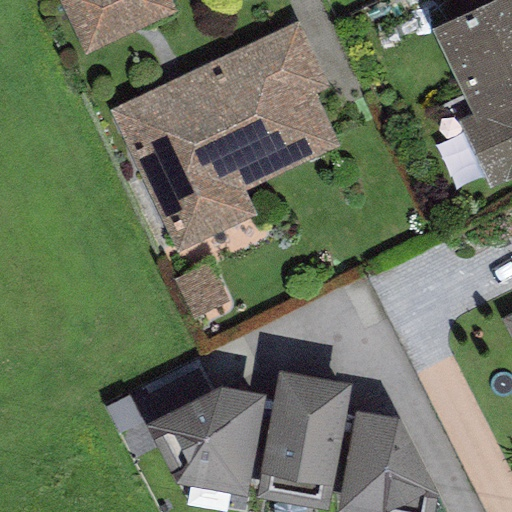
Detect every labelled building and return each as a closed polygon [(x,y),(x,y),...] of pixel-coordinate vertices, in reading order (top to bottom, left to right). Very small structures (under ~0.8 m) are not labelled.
[(173,0),(59,0),(83,50),(176,7),(173,0)] [(511,0),(462,0),(430,16),(474,107),(458,114),(490,180),(511,169),(511,0)] [(299,15),(111,100),(177,245),(260,207),(248,183),(342,140),(317,86),(329,81),(299,15)] [(511,305),(499,311),(511,335),(511,305)] [(350,366),(278,354),(256,482),(327,495),(350,366)] [(265,378),(220,369),(144,409),(177,465),(246,479),(265,378)] [(399,404),(354,395),(338,497),(415,511),(430,511),(439,481),(399,404)]
